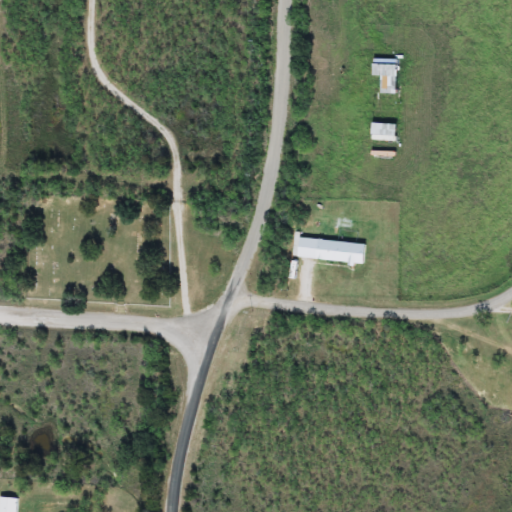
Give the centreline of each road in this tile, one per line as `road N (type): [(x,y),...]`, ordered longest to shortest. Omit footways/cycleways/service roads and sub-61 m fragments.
road 1 (residential): [(288,0),(290,87),(235,294),(204,367),(171,511)]
road 2 (residential): [(511,291),(493,303),(398,311),(235,294)]
road 3 (residential): [(217,333),(0,318)]
